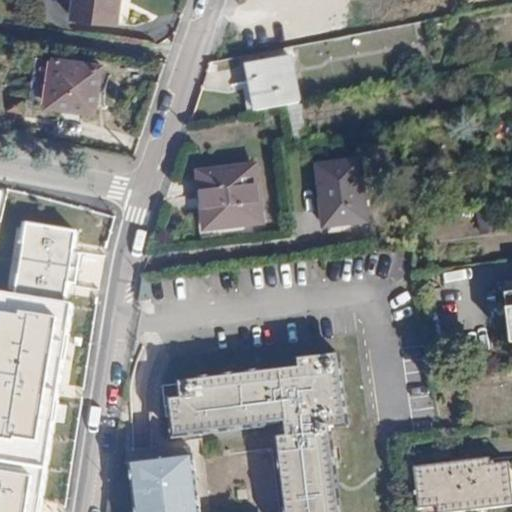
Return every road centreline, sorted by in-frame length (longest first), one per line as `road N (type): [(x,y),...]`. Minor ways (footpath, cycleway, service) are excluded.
road 1 (residential): [(144,194),(83,511)]
road 2 (residential): [(208,0),(144,194)]
road 3 (residential): [(0,167),(144,194)]
